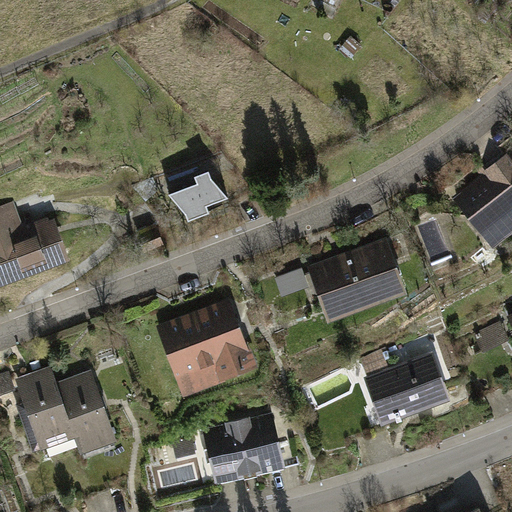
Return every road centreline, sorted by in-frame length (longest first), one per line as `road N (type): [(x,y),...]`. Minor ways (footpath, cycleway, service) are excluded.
road 1 (residential): [(511,92),(427,156),(339,204),(0,336)]
road 2 (residential): [(289,511),(411,480),(511,434)]
road 3 (track): [(170,0),(0,77)]
